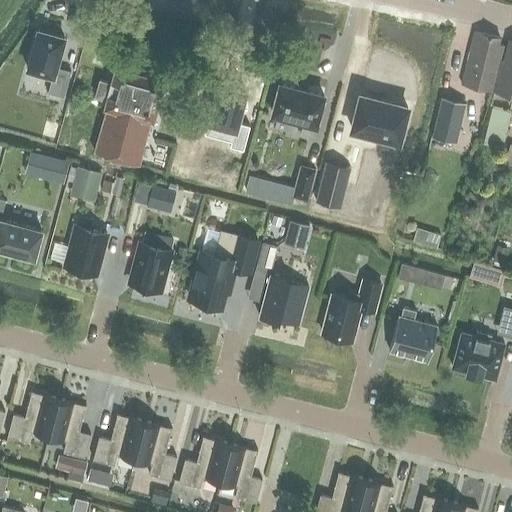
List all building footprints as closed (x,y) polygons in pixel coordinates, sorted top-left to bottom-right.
[(38,29),(27,68),(52,75),(54,75),(56,67),(64,36),(38,29)] [(493,91),(504,45),(499,44),(500,38),(475,32),(463,84),(493,91)] [(511,40),(509,40),(504,61),(502,60),(495,92),(511,95),(511,40)] [(154,120),(165,79),(117,65),(112,83),(101,80),(97,96),(107,99),(105,108),(107,108),(95,150),(131,161),(139,162),(151,119),(154,120)] [(52,75),(47,93),(63,98),(71,71),(56,67),(54,75),(52,75)] [(218,82),(208,122),(236,129),(238,122),(246,89),(218,82)] [(316,125),(324,96),(280,84),(272,114),(303,122),(301,133),(311,136),(314,125),(316,125)] [(359,95),(351,129),(399,141),(407,107),(359,95)] [(461,103),(439,97),(429,137),(452,142),(461,103)] [(494,110),(486,144),(502,148),(511,114),(494,110)] [(208,122),(205,135),(230,142),(229,147),(243,150),(250,125),(238,122),(236,129),(208,122)] [(50,156),(44,178),(64,184),(71,161),(50,156)] [(326,161),(316,201),(340,207),(350,167),(326,161)] [(293,197),(308,200),(316,168),(300,164),(295,187),(292,196),(293,197)] [(250,175),(246,192),(292,204),(293,197),(292,196),(295,187),(250,175)] [(116,176),(114,186),(121,188),(123,178),(116,176)] [(147,206),(170,212),(176,191),(152,185),(147,206)] [(0,247),(34,257),(35,253),(39,254),(43,239),(39,238),(41,230),(0,219),(5,199),(0,197),(0,247)] [(274,216),(271,224),(280,227),(282,218),(274,216)] [(311,226),(290,220),(285,239),(306,245),(311,226)] [(100,245),(104,247),(107,233),(76,224),(69,249),(67,250),(65,258),(66,260),(65,265),(93,272),(100,245)] [(202,251),(190,297),(221,305),(225,289),(229,290),(235,268),(250,272),(258,241),(221,231),(215,254),(202,251)] [(136,255),(140,256),(133,283),(161,290),(162,286),(164,285),(166,277),(165,275),(171,250),(140,242),(136,255)] [(259,257),(274,261),(277,246),(263,242),(259,257)] [(497,246),(493,261),(506,264),(509,249),(497,246)] [(179,248),(177,257),(185,259),(187,250),(179,248)] [(471,271),(469,276),(484,281),(486,275),(488,269),(489,265),(474,261),(473,264),(471,271)] [(425,285),(429,271),(402,264),(398,278),(425,285)] [(289,280),(270,275),(259,318),(278,323),(279,321),(298,326),(308,287),(289,282),(289,280)] [(349,291),(347,297),(332,293),(322,333),(352,340),(360,308),(374,311),(381,284),(364,279),(360,294),(349,291)] [(399,316),(390,350),(427,359),(436,326),(414,320),(416,311),(403,307),(401,317),(399,316)] [(462,332),(453,367),(467,371),(467,373),(480,376),(481,374),(495,378),(504,344),(490,340),(492,335),(477,331),(476,336),(462,332)] [(48,436),(58,398),(34,392),(34,391),(31,391),(31,393),(25,417),(13,413),(7,437),(29,442),(31,432),(48,436)] [(85,457),(91,434),(79,431),(86,407),(86,405),(84,404),(84,405),(58,398),(48,436),(66,441),(63,452),(85,457)] [(134,459),(143,421),(120,414),(117,413),(117,415),(111,439),(99,436),(93,459),(115,465),(117,454),(134,459)] [(171,480),(177,457),(165,454),(171,430),(172,430),(172,428),(170,427),(143,421),(134,459),(152,464),(149,474),(171,480)] [(203,477),(221,482),(231,444),(205,437),(203,436),(202,438),(203,438),(197,462),(185,459),(179,482),(200,488),(203,477)] [(255,450),(231,444),(221,482),(238,486),(235,497),(256,502),(262,479),(251,476),(257,452),(258,450),(255,450)] [(84,475),(88,462),(73,458),(69,471),(84,475)] [(90,468),(87,480),(98,483),(101,470),(90,468)] [(356,511),(365,479),(341,473),(341,472),(338,471),(338,474),(332,497),(320,494),(315,511),(356,511)] [(391,485),(391,486),(365,479),(356,511),(387,511),(386,511),(392,488),(393,488),(393,486),(391,485)] [(170,492),(154,488),(150,501),(166,505),(170,492)] [(448,511),(451,502),(426,495),(423,494),(423,497),(419,511),(448,511)] [(476,508),(451,502),(448,511),(477,511),(477,510),(478,511),(478,508),(476,508)] [(233,511),(235,507),(219,503),(217,511),(233,511)]
